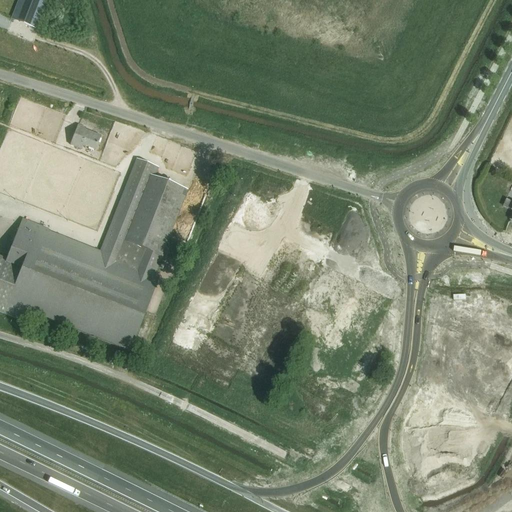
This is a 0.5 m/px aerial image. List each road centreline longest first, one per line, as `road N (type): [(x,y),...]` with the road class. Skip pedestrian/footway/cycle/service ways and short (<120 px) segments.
road 1 (unclassified): [(0,74),(399,205)]
road 2 (motorway): [(280,511),(149,447),(0,388)]
road 3 (unclassified): [(242,434),(147,388),(0,337)]
road 4 (motorway): [(168,511),(0,429)]
road 5 (motorway): [(0,453),(121,511)]
road 6 (track): [(29,35),(98,62),(122,114)]
